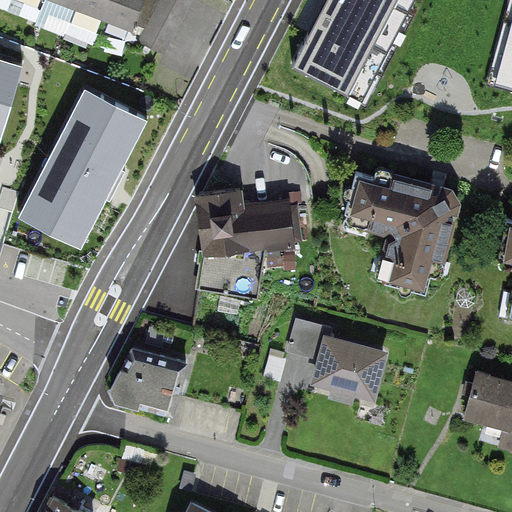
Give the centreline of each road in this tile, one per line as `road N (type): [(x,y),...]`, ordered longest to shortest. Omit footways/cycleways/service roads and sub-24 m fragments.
road 1 (secondary): [(82,365),(268,0)]
road 2 (residential): [(62,402),(428,511)]
road 3 (secondary): [(6,511),(62,402)]
